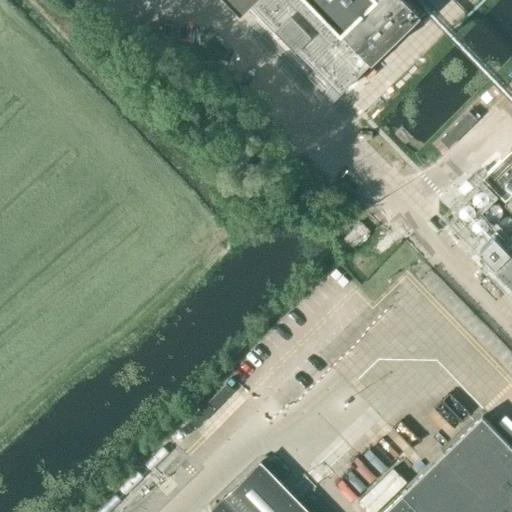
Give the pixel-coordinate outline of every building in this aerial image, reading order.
[(240,0),(243,3),(246,0),(252,0),(284,33),(278,39),(299,60),(305,54),(331,82),(325,87),(334,96),(421,12),(409,0),(240,0)] [(511,212),(511,156),(500,144),(472,172),(511,212)] [(511,237),(489,261),(511,284),(511,237)] [(511,511),(511,446),(482,416),(385,511),(308,511),(260,465),(211,511),(511,511)] [(376,511),(380,511),(408,485),(395,471),(365,500),(376,511)]
